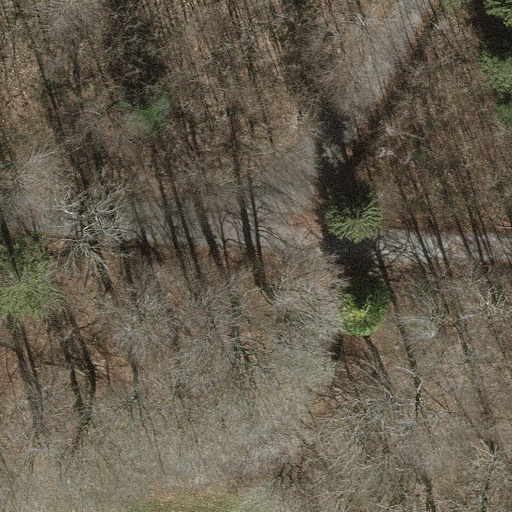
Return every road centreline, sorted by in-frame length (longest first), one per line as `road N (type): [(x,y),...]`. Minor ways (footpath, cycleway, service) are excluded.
road 1 (unclassified): [(0,205),(240,221),(293,180),(349,113),(414,0)]
road 2 (track): [(240,221),(511,258)]
